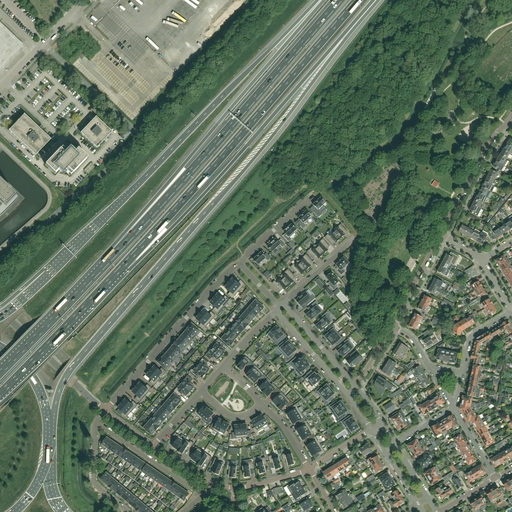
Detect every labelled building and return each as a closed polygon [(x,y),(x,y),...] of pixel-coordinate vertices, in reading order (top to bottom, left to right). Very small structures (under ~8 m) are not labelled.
[(0,70),(24,46),(0,23),(0,70)] [(51,139),(41,130),(39,127),(38,128),(24,114),(9,130),(35,156),(51,139)] [(108,136),(112,132),(96,117),(89,124),(88,123),(86,125),(87,126),(80,133),(96,148),(106,138),(108,139),(109,139),(109,138),(109,137),(108,136)] [(72,174),(87,158),(78,149),(73,153),(73,152),(71,150),(71,151),(70,150),(67,152),(62,147),(60,149),(45,165),(55,174),(60,168),(64,172),(65,171),(70,176),(72,173),(72,174)] [(506,160),(509,154),(503,150),(500,156),(506,160)] [(508,161),(506,160),(500,156),(496,161),(504,166),(508,161)] [(504,166),(496,161),(493,167),(499,170),(498,172),(503,175),(504,173),(501,171),(504,166)] [(88,174),(95,167),(91,163),(84,170),(88,174)] [(497,174),(491,170),(488,176),(494,179),(497,174)] [(488,176),(485,182),(491,185),(494,179),(488,176)] [(8,209),(10,207),(18,198),(0,181),(0,216),(1,215),(4,213),(6,211),(8,209)] [(485,182),(482,187),(488,191),(490,192),(491,192),(494,187),(491,185),(485,182)] [(479,193),(487,198),(490,192),(488,191),(482,187),(479,193)] [(476,199),(482,202),(484,203),(487,198),(479,193),(476,199)] [(323,205),(326,203),(321,197),(313,205),(317,209),(313,212),(319,218),(322,214),(320,212),(324,207),(323,205)] [(481,209),(483,206),(480,205),(482,202),(476,199),(473,204),(479,208),(481,209)] [(470,213),(477,217),(481,209),(479,208),(473,204),(470,210),(471,211),(470,213)] [(298,218),(301,221),(298,224),(303,229),(306,226),(303,223),(311,216),(306,211),(298,218)] [(468,229),(466,227),(467,225),(463,223),(462,226),(459,224),(456,229),(459,231),(458,232),(464,235),(468,229)] [(508,230),(504,224),(503,223),(498,226),(499,228),(503,234),(508,230)] [(283,236),(289,242),(292,239),(290,237),(295,233),(294,232),(297,229),(292,224),(284,232),(286,233),(283,236)] [(347,231),(341,224),(333,231),(340,239),(345,234),(344,233),(347,231)] [(471,238),(474,232),(472,231),(473,228),(469,226),(468,229),(464,235),(471,238)] [(503,234),(499,228),(493,232),(497,238),(503,234)] [(475,230),(474,232),(471,238),(477,242),(480,235),(481,233),(475,230)] [(340,239),(333,231),(329,235),(328,234),(325,237),(331,245),(334,242),(335,243),(340,239)] [(487,236),(481,233),(480,235),(477,242),(483,245),(484,242),(487,244),(491,242),(487,236)] [(278,242),(276,239),(267,247),(272,252),(280,245),(283,248),(286,245),(281,239),(278,242)] [(323,239),(315,246),(323,255),(328,250),(327,249),(330,246),(323,239)] [(315,246),(315,245),(307,252),(314,261),(317,258),(318,259),(323,255),(315,246)] [(258,265),(265,258),(268,260),(271,258),(266,253),(264,255),(261,252),(253,260),(258,265)] [(446,254),(443,260),(450,264),(452,265),(454,266),(459,257),(450,253),(449,256),(446,254)] [(306,254),(298,261),(298,262),(306,270),(311,266),(310,265),(313,262),(306,254)] [(499,266),(507,262),(509,261),(509,260),(507,258),(506,258),(504,256),(496,261),(497,264),(498,266),(499,266)] [(345,272),(343,270),(347,267),(346,266),(349,263),(343,257),(340,260),(341,261),(339,263),(336,265),(336,266),(339,269),(337,271),(341,276),(345,272)] [(450,264),(443,260),(440,266),(447,270),(450,264)] [(298,262),(298,261),(290,267),(295,273),(294,274),(297,277),(300,273),(301,275),(306,270),(298,262)] [(508,264),(510,263),(509,261),(507,262),(499,266),(501,269),(500,270),(501,272),(502,272),(510,267),(508,264)] [(437,272),(444,275),(447,270),(440,266),(437,272)] [(510,267),(502,272),(504,274),(504,275),(505,277),(506,277),(511,272),(511,269),(511,268),(511,266),(510,267)] [(280,277),(282,278),(289,286),(294,281),(293,280),(296,278),(288,269),(280,277)] [(339,282),(333,275),(333,274),(332,275),(331,274),(329,275),(326,277),(332,284),(330,286),(334,290),(336,288),(334,286),(339,282)] [(282,278),(277,283),(275,281),(272,283),(280,292),(283,289),(284,290),(289,286),(282,278)] [(437,288),(440,290),(442,287),(441,287),(443,283),(434,278),(430,284),(437,288)] [(238,283),(233,279),(228,283),(238,292),(245,285),(241,280),(238,283)] [(472,288),(474,292),(481,287),(482,287),(480,284),(479,284),(478,282),(476,283),(474,280),(470,282),(472,285),(471,286),(472,288)] [(232,299),(238,292),(228,283),(225,287),(230,292),(228,295),(232,299)] [(448,293),(444,291),(440,290),(437,288),(430,284),(427,291),(434,294),(436,291),(446,296),(448,293)] [(485,294),(481,287),(474,292),(471,294),(472,296),(475,294),(477,297),(481,295),(482,296),(485,294)] [(301,306),(305,303),(307,305),(315,299),(312,295),(311,296),(306,291),(302,295),(301,294),(298,297),(299,298),(296,300),(301,306)] [(218,294),(214,298),(223,307),(230,300),(225,296),(223,298),(218,294)] [(432,303),(434,301),(424,296),(421,302),(428,306),(430,302),(432,303)] [(470,307),(476,303),(481,300),(479,297),(468,304),(470,307)] [(223,307),(214,298),(210,303),(215,307),(213,310),(217,314),(223,307)] [(492,305),(492,304),(493,304),(491,301),(490,301),(489,299),(481,304),(485,309),(492,305)] [(264,308),(255,300),(251,304),(260,312),(259,312),(260,312),(264,308)] [(310,312),(306,315),(309,318),(311,320),(316,316),(317,316),(320,314),(319,313),(322,310),(318,305),(316,302),(310,307),(312,310),(311,310),(311,311),(310,312)] [(425,313),(428,306),(421,302),(418,309),(425,313)] [(247,308),(256,316),(259,312),(260,312),(251,304),(247,308)] [(496,311),(492,305),(485,309),(488,315),(492,312),(493,313),(496,311)] [(243,313),(252,320),(256,316),(247,308),(243,313)] [(204,310),(200,314),(210,323),(216,316),(211,312),(209,314),(204,310)] [(319,329),(321,331),(327,326),(328,326),(331,324),(330,323),(332,321),(330,318),(331,317),(327,312),(320,319),(322,321),(321,321),(321,322),(320,323),(316,326),(318,329),(319,329)] [(252,320),(243,313),(239,317),(248,325),(248,324),(252,320)] [(210,323),(200,314),(196,319),(201,323),(199,326),(203,330),(210,323)] [(419,324),(422,318),(415,314),(412,320),(419,324)] [(474,322),(476,321),(473,314),(470,316),(469,314),(463,317),(464,320),(469,327),(475,324),(474,322)] [(245,329),(244,329),(245,330),(249,325),(248,324),(248,325),(239,317),(236,321),(245,329)] [(408,327),(416,330),(419,324),(412,320),(408,327)] [(469,327),(464,320),(458,323),(463,331),(469,327)] [(233,326),(241,333),(244,329),(245,329),(236,321),(232,326),(233,326)] [(500,326),(497,328),(500,333),(505,330),(506,324),(505,322),(500,325),(500,326)] [(192,323),(188,328),(197,336),(201,332),(192,323)] [(463,331),(458,323),(454,326),(453,333),(457,334),(457,335),(460,336),(461,332),(463,331)] [(329,341),(338,333),(334,329),(335,328),(333,325),(329,329),(331,332),(325,337),(324,338),(327,341),(328,340),(329,341)] [(233,326),(229,330),(229,331),(237,338),(241,333),(233,326)] [(270,332),(266,336),(268,335),(272,339),(277,344),(283,339),(281,337),(284,335),(281,332),(279,330),(280,329),(277,326),(270,332)] [(197,336),(188,328),(188,329),(184,333),(193,340),(197,336)] [(500,333),(497,328),(489,333),(492,338),(500,333)] [(233,342),(237,338),(229,331),(229,330),(228,330),(224,334),(233,342)] [(489,332),(481,337),(483,341),(486,339),(488,343),(490,341),(490,340),(493,338),(492,338),(489,333),(489,332)] [(193,340),(184,333),(181,337),(190,345),(193,340)] [(338,333),(329,341),(330,343),(329,343),(331,346),(332,345),(333,346),(336,343),(338,345),(345,339),(343,336),(342,338),(338,333)] [(224,334),(220,339),(230,347),(234,342),(233,342),(224,334)] [(437,341),(435,337),(433,335),(430,337),(423,341),(427,348),(428,347),(430,346),(434,344),(437,341)] [(190,345),(181,337),(177,341),(176,341),(186,349),(190,345)] [(475,340),(476,341),(480,346),(483,345),(488,343),(486,339),(483,341),(481,337),(475,340)] [(224,344),(218,339),(215,342),(216,343),(212,348),(213,348),(222,356),(225,351),(222,348),(223,347),(222,346),(224,344)] [(341,354),(343,357),(348,352),(349,353),(352,350),(351,350),(354,347),(350,342),(348,339),(346,341),(342,344),(344,346),(343,347),(338,352),(341,355),(341,354)] [(186,349),(176,341),(173,345),(182,353),(186,349)] [(276,348),(282,355),(293,346),(292,345),(292,344),(291,342),(290,342),(289,341),(283,346),(281,344),(276,348)] [(405,354),(408,349),(400,343),(397,347),(396,349),(393,354),(396,356),(396,357),(397,357),(400,359),(404,353),(405,354)] [(182,353),(173,345),(173,346),(169,350),(178,358),(182,353)] [(293,346),(282,355),(286,359),(285,360),(287,362),(294,356),(292,354),(297,350),(296,350),(297,348),(295,347),(294,347),(293,346)] [(214,357),(218,360),(222,356),(213,348),(209,353),(208,352),(205,356),(210,360),(212,357),(213,358),(214,357)] [(178,358),(169,350),(166,354),(175,362),(178,358)] [(440,361),(440,360),(443,361),(445,351),(442,350),(442,351),(438,350),(438,351),(437,351),(437,353),(438,354),(437,359),(437,360),(440,361)] [(362,359),(357,354),(355,351),(350,355),(353,358),(352,358),(347,362),(351,368),(355,365),(356,366),(359,363),(358,362),(362,359)] [(446,362),(446,361),(449,362),(451,352),(449,351),(448,352),(445,351),(443,361),(443,362),(446,362)] [(480,357),(481,354),(478,354),(479,352),(476,351),(476,352),(472,351),(471,359),(473,359),(477,360),(478,357),(480,357)] [(455,363),(456,358),(457,358),(458,354),(453,353),(454,352),(451,352),(449,362),(452,362),(451,363),(454,364),(455,363)] [(175,362),(166,354),(162,358),(161,358),(171,366),(175,362)] [(291,366),(295,370),(305,361),(304,360),(305,359),(302,356),(295,362),(293,359),(288,364),(290,367),(291,366)] [(203,357),(196,365),(206,374),(210,369),(206,366),(207,365),(206,364),(208,362),(203,357)] [(246,365),(249,368),(253,363),(246,357),(237,367),(242,371),(246,365)] [(482,363),(481,363),(481,360),(480,360),(480,357),(478,357),(477,360),(473,359),(472,362),(473,362),(473,365),(479,366),(481,367),(482,363)] [(171,366),(161,358),(157,362),(167,371),(171,366)] [(394,368),(396,364),(393,362),(392,361),(392,362),(389,360),(386,366),(393,371),(395,371),(398,373),(399,371),(394,368)] [(409,368),(418,363),(416,360),(405,366),(409,368)] [(295,370),(301,377),(305,373),(303,371),(309,366),(309,365),(310,365),(308,362),(307,363),(305,361),(295,370)] [(409,368),(405,366),(399,362),(397,365),(407,372),(409,369),(409,368)] [(250,379),(260,370),(253,363),(249,368),(251,370),(246,375),(250,379)] [(202,378),(206,374),(196,365),(193,370),(192,369),(188,373),(194,378),(196,375),(197,376),(198,375),(202,378)] [(482,368),(481,368),(481,367),(479,366),(473,365),(473,366),(471,374),(476,375),(477,372),(481,373),(482,368)] [(154,366),(150,371),(160,380),(160,379),(159,378),(160,376),(162,377),(166,372),(162,368),(159,371),(154,366)] [(389,376),(391,372),(393,374),(395,372),(395,371),(393,371),(386,366),(382,371),(382,372),(385,374),(386,374),(389,376)] [(423,372),(419,366),(414,370),(413,368),(410,370),(408,373),(408,374),(407,374),(408,376),(413,373),(415,377),(423,372)] [(262,381),(266,377),(260,370),(250,379),(255,383),(259,379),(262,381)] [(154,386),(160,380),(150,371),(146,375),(151,380),(149,382),(154,386)] [(307,375),(303,379),(307,383),(308,382),(312,387),(314,386),(322,379),(321,378),(322,377),(319,375),(318,375),(317,375),(315,373),(314,374),(311,371),(307,375)] [(415,380),(417,384),(426,378),(423,372),(415,377),(409,380),(410,382),(413,380),(413,381),(415,380)] [(481,373),(477,372),(476,375),(471,374),(470,381),(478,382),(479,379),(480,379),(481,373)] [(182,384),(190,392),(191,391),(193,388),(194,387),(191,384),(192,383),(190,382),(193,380),(188,375),(184,379),(185,380),(182,384)] [(271,385),(269,383),(271,381),(266,377),(262,381),(264,383),(259,388),(263,393),(271,385)] [(375,383),(374,385),(377,389),(383,393),(386,388),(390,390),(393,386),(387,382),(379,377),(375,383)] [(430,384),(426,378),(417,384),(415,385),(416,388),(420,385),(423,389),(430,384)] [(478,386),(477,386),(478,382),(470,381),(468,390),(473,391),(473,387),(478,388),(478,386)] [(140,383),(136,387),(146,396),(152,389),(147,385),(145,387),(140,383)] [(275,394),(279,390),(273,383),(271,385),(263,393),(268,397),(272,392),(275,394)] [(183,393),(186,396),(187,395),(189,393),(190,392),(182,384),(178,389),(177,388),(174,392),(179,396),(181,393),(182,394),(183,393)] [(321,398),(331,389),(330,388),(330,387),(328,385),(327,385),(321,390),(319,388),(314,392),(316,395),(317,394),(321,398)] [(146,396),(136,387),(132,392),(137,396),(135,399),(140,403),(146,396)] [(478,389),(478,388),(473,387),(473,391),(468,390),(467,396),(475,398),(476,394),(477,394),(478,389)] [(331,389),(321,398),(325,402),(323,403),(325,406),(331,401),(329,399),(335,394),(334,393),(335,393),(333,390),(332,391),(331,389)] [(286,397),(279,390),(275,394),(277,397),(272,402),(276,406),(286,397)] [(413,398),(408,391),(405,393),(404,393),(409,400),(412,399),(413,398)] [(173,393),(169,397),(178,405),(182,400),(173,393)] [(444,402),(439,393),(436,395),(437,396),(434,397),(439,406),(440,407),(442,405),(442,404),(444,402)] [(174,409),(174,410),(179,405),(178,405),(169,397),(165,401),(174,409)] [(293,404),(286,397),(276,406),(281,410),(286,405),(288,408),(293,404)] [(437,407),(439,406),(434,397),(429,401),(434,409),(435,410),(437,409),(437,407)] [(479,404),(471,402),(472,399),(463,397),(462,403),(471,405),(473,405),(476,406),(479,404)] [(125,399),(122,403),(132,411),(137,405),(133,401),(131,404),(125,399)] [(402,408),(411,403),(408,399),(403,402),(403,404),(400,406),(402,408)] [(174,409),(165,401),(161,406),(162,407),(171,414),(171,413),(174,409)] [(333,414),(344,406),(343,405),(344,404),(342,401),(341,402),(341,401),(334,406),(333,403),(328,407),(333,414)] [(431,412),(432,410),(434,409),(429,401),(423,404),(428,412),(429,412),(429,413),(431,412)] [(479,409),(485,405),(483,401),(482,402),(479,404),(476,406),(473,405),(471,405),(462,403),(460,410),(470,408),(470,407),(473,407),(474,409),(476,408),(478,409),(479,409)] [(395,409),(391,403),(391,402),(383,407),(383,408),(384,408),(388,413),(387,414),(395,409),(395,408),(395,409)] [(125,419),(132,411),(122,403),(118,408),(123,413),(120,416),(125,419)] [(290,420),(301,413),(296,404),(291,408),(292,411),(287,415),(286,416),(288,419),(289,419),(290,420)] [(426,415),(426,414),(428,412),(423,404),(418,407),(423,416),(423,415),(424,416),(426,415)] [(201,419),(209,410),(205,406),(200,411),(198,409),(194,413),(201,419)] [(344,406),(333,414),(336,419),(335,419),(337,422),(343,418),(341,416),(348,411),(347,411),(348,410),(346,407),(345,408),(344,406)] [(159,411),(167,418),(170,414),(171,414),(171,413),(171,414),(162,407),(159,411)] [(465,417),(473,412),(470,408),(462,413),(465,417)] [(158,410),(154,415),(155,415),(163,422),(167,418),(159,411),(158,410)] [(209,419),(214,414),(209,410),(201,419),(208,426),(212,421),(209,419)] [(406,418),(401,410),(398,412),(399,414),(391,419),(393,422),(392,422),(394,425),(403,420),(405,418),(406,418)] [(473,412),(465,417),(468,422),(470,421),(476,417),(473,412)] [(306,421),(301,413),(290,420),(293,425),(299,421),(300,424),(306,421)] [(163,422),(155,415),(151,419),(151,420),(159,427),(159,426),(163,422)] [(262,415),(257,418),(263,429),(271,424),(268,419),(265,421),(262,415)] [(457,424),(452,415),(447,419),(452,427),(457,424)] [(482,421),(479,415),(476,417),(470,421),(471,424),(472,424),(474,426),(482,421)] [(151,420),(151,419),(151,418),(146,423),(155,431),(156,431),(160,427),(159,426),(159,427),(151,420)] [(255,434),(263,429),(257,418),(252,421),(255,427),(252,429),(255,434)] [(348,427),(352,432),(354,430),(355,431),(359,429),(356,425),(357,424),(355,422),(352,418),(348,421),(346,418),(341,422),(346,429),(348,427)] [(398,431),(403,428),(404,429),(410,425),(408,421),(407,421),(405,418),(403,420),(394,425),(396,428),(398,431)] [(218,433),(224,422),(219,419),(216,425),(213,423),(210,429),(218,433)] [(452,427),(447,419),(446,419),(447,419),(441,422),(446,430),(452,427)] [(311,429),(306,421),(300,424),(302,427),(296,431),(297,431),(296,432),(298,435),(299,435),(299,436),(311,429)] [(475,429),(476,432),(485,426),(482,421),(474,426),(475,429)] [(226,431),(229,425),(224,422),(218,433),(226,438),(229,432),(226,431)] [(446,430),(441,422),(436,425),(441,434),(446,430)] [(146,423),(143,427),(152,435),(155,431),(146,423)] [(247,431),(246,424),(240,425),(242,438),(251,437),(251,431),(247,431)] [(233,439),(242,438),(240,425),(235,426),(235,433),(232,433),(233,439)] [(441,434),(436,425),(431,428),(436,437),(441,434)] [(477,434),(478,434),(480,437),(488,431),(490,430),(489,428),(487,429),(485,426),(476,432),(477,434)] [(315,437),(311,429),(299,436),(300,437),(299,437),(301,440),(302,440),(303,441),(308,437),(310,440),(315,437)] [(482,442),(492,437),(488,431),(480,437),(481,439),(481,440),(482,442)] [(177,450),(185,439),(177,434),(174,439),(177,441),(173,447),(177,450)] [(463,441),(462,439),(462,437),(462,436),(460,436),(460,435),(453,440),(455,442),(454,443),(452,443),(449,444),(450,445),(447,447),(449,450),(454,446),(463,441)] [(106,448),(111,440),(107,437),(106,438),(105,437),(104,436),(99,443),(102,445),(101,446),(105,449),(106,448)] [(419,442),(417,440),(407,446),(408,448),(411,452),(420,446),(430,440),(428,436),(419,442)] [(320,445),(315,437),(310,440),(312,443),(306,447),(309,452),(320,445)] [(486,447),(495,442),(492,437),(482,442),(484,445),(485,445),(486,447)] [(190,441),(189,442),(185,439),(177,450),(177,451),(182,454),(187,447),(190,449),(194,443),(190,441)] [(110,450),(115,443),(111,440),(106,448),(110,450)] [(459,450),(466,446),(467,444),(466,443),(465,443),(463,441),(454,446),(455,448),(456,447),(458,450),(459,450)] [(115,453),(119,446),(115,443),(110,450),(115,453)] [(325,453),(320,445),(309,452),(310,453),(309,453),(311,456),(312,456),(312,457),(318,453),(320,456),(325,453)] [(370,452),(366,445),(358,450),(361,454),(362,454),(364,458),(366,457),(370,455),(369,452),(370,452)] [(119,456),(124,449),(123,449),(119,446),(115,453),(119,456)] [(415,458),(424,452),(423,449),(422,449),(420,446),(411,452),(413,455),(415,458)] [(466,446),(459,450),(458,450),(453,453),(454,456),(459,453),(461,456),(463,455),(469,451),(466,446)] [(196,463),(203,452),(196,447),(193,451),(195,453),(191,459),(196,463)] [(123,459),(128,452),(124,449),(119,456),(123,459)] [(463,455),(465,460),(473,456),(471,454),(472,453),(471,452),(469,451),(463,455)] [(501,454),(506,462),(511,459),(506,451),(501,454)] [(127,462),(132,455),(128,452),(123,459),(127,462)] [(211,457),(203,452),(196,463),(201,467),(205,460),(208,462),(211,457)] [(286,459),(288,466),(294,464),(293,461),(294,461),(294,460),(293,460),(291,452),(281,455),(283,460),(286,459)] [(500,465),(506,462),(501,454),(496,457),(500,465)] [(131,465),(136,458),(132,455),(127,462),(131,465)] [(272,457),(272,455),(268,457),(270,464),(273,463),(275,470),(281,468),(280,465),(281,465),(281,464),(280,464),(278,456),(272,457)] [(495,468),(500,465),(496,457),(494,458),(492,455),(489,457),(495,468)] [(374,458),(373,457),(365,461),(367,464),(368,463),(371,467),(380,462),(377,456),(374,458)] [(428,464),(432,462),(428,456),(417,463),(420,466),(421,466),(422,468),(426,466),(429,465),(428,464)] [(473,456),(465,460),(463,461),(464,463),(467,462),(469,465),(476,461),(475,461),(476,459),(475,458),(474,458),(473,456)] [(267,465),(265,457),(261,458),(262,460),(256,462),(258,470),(258,471),(259,471),(260,474),(266,473),(264,465),(267,465)] [(136,468),(141,460),(136,458),(131,465),(136,468)] [(213,473),(218,475),(220,472),(220,471),(223,463),(218,461),(218,459),(215,458),(212,465),(215,466),(213,473)] [(351,466),(346,458),(340,462),(345,470),(351,466)] [(141,460),(136,468),(140,471),(145,463),(141,460)] [(227,466),(226,470),(230,470),(229,477),(235,478),(236,475),(236,474),(236,465),(231,464),(231,463),(227,462),(227,466)] [(244,474),(244,478),(251,477),(250,469),(253,469),(252,462),(248,462),(248,464),(243,465),(244,474),(243,474),(244,474)] [(345,470),(340,462),(334,465),(339,473),(345,470)] [(380,469),(383,467),(380,462),(371,467),(375,474),(381,470),(380,469)] [(358,465),(357,463),(356,463),(354,464),(355,466),(358,471),(360,474),(362,473),(360,468),(358,465)] [(480,476),(482,476),(483,475),(484,474),(486,473),(481,465),(478,467),(475,464),(474,465),(480,476)] [(142,472),(146,475),(151,468),(147,465),(142,472)] [(339,473),(334,465),(328,469),(333,477),(336,476),(339,473)] [(475,479),(480,476),(474,465),(472,466),(475,469),(471,472),(475,479)] [(437,474),(439,472),(436,467),(424,474),(428,480),(437,474)] [(155,471),(151,468),(146,475),(150,478),(155,471)] [(322,473),(327,481),(333,477),(328,469),(322,473)] [(110,476),(110,477),(111,475),(107,472),(106,473),(104,471),(98,477),(101,479),(100,480),(104,482),(105,483),(110,476)] [(159,473),(155,471),(150,478),(155,481),(159,473)] [(447,479),(453,476),(454,475),(453,473),(452,472),(443,478),(444,481),(448,479),(447,479)] [(475,479),(471,472),(465,475),(470,482),(472,481),(473,481),(475,480),(475,479)] [(164,476),(159,473),(155,481),(159,483),(164,476)] [(391,479),(387,473),(379,479),(383,484),(391,479)] [(454,475),(454,476),(456,479),(453,481),(458,489),(459,489),(461,488),(461,487),(463,486),(459,478),(461,477),(459,473),(457,474),(454,475)] [(432,485),(442,479),(440,477),(439,477),(437,474),(428,480),(430,483),(432,485)] [(110,476),(105,483),(108,486),(108,487),(114,480),(110,477),(110,476)] [(168,479),(164,476),(159,483),(163,486),(168,479)] [(172,482),(168,479),(163,486),(167,489),(172,482)] [(391,479),(383,484),(386,490),(394,485),(391,479)] [(112,490),(118,483),(114,480),(108,487),(110,488),(112,490)] [(511,488),(511,487),(508,480),(505,482),(505,481),(503,482),(503,483),(502,483),(507,491),(507,490),(508,491),(511,488)] [(176,485),(172,482),(167,489),(171,492),(176,485)] [(292,483),(286,487),(291,494),(288,496),(291,494),(293,493),(302,488),(299,482),(294,485),(294,484),(293,484),(292,483)] [(118,483),(112,490),(113,490),(116,493),(122,486),(118,483)] [(177,485),(176,485),(171,492),(176,495),(180,488),(176,485),(177,485)] [(126,490),(122,486),(116,493),(120,496),(126,490)] [(501,494),(497,486),(496,487),(496,486),(494,488),(491,490),(496,498),(501,495),(501,494)] [(445,492),(443,489),(441,490),(440,487),(435,490),(437,493),(440,500),(444,498),(442,494),(445,492)] [(181,488),(180,488),(176,495),(180,498),(185,491),(181,488)] [(293,493),(291,494),(296,502),(301,499),(300,497),(306,494),(302,488),(293,493)] [(453,493),(450,488),(449,488),(448,489),(447,490),(446,488),(443,489),(445,492),(442,494),(444,498),(450,495),(450,494),(453,493)] [(124,499),(130,493),(126,490),(120,496),(122,498),(124,499)] [(344,490),(339,493),(340,494),(336,496),(340,501),(348,497),(351,495),(350,493),(349,493),(347,494),(345,490),(344,490)] [(403,499),(399,493),(397,490),(392,493),(394,496),(392,497),(392,498),(394,500),(397,498),(399,501),(402,499),(403,499)] [(486,492),(486,493),(490,501),(491,500),(492,501),(496,498),(491,490),(489,491),(488,491),(486,492)] [(189,494),(185,491),(180,498),(184,501),(189,494)] [(134,496),(130,493),(124,499),(128,503),(134,496)] [(137,499),(134,496),(128,503),(132,506),(137,499)] [(487,507),(481,496),(480,497),(480,496),(477,497),(478,498),(475,500),(480,508),(481,510),(487,507)] [(349,499),(348,497),(340,501),(343,507),(347,505),(347,506),(353,503),(351,499),(349,499)] [(404,503),(402,499),(399,501),(397,498),(394,500),(395,501),(394,502),(392,500),(389,502),(389,503),(389,504),(391,507),(392,508),(393,507),(394,508),(397,506),(398,507),(404,503)] [(141,503),(137,499),(132,506),(136,509),(135,509),(136,510),(141,503)] [(313,507),(309,500),(309,499),(300,505),(304,511),(308,511),(310,511),(309,510),(314,507),(313,506),(313,507)] [(480,508),(475,500),(472,501),(470,502),(469,503),(474,510),(475,510),(476,511),(480,508)] [(138,511),(140,511),(145,506),(141,503),(136,510),(138,511)]
